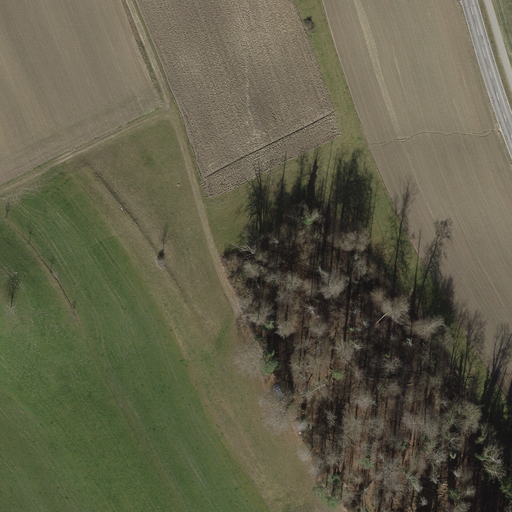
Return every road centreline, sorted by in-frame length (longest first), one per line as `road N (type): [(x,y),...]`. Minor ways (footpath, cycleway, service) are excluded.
road 1 (track): [(313,469),(233,307),(171,107),(127,0)]
road 2 (track): [(0,192),(171,107)]
road 3 (tertiary): [(511,144),(468,0)]
